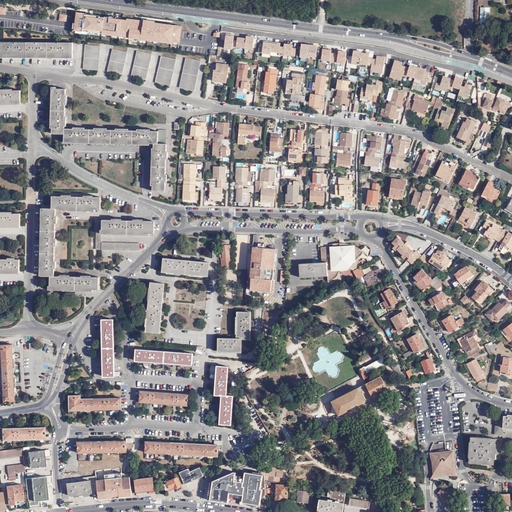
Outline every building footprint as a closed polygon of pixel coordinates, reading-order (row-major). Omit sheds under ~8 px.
[(480,7),(480,22),(489,22),(489,7),(480,7)] [(180,43),(182,23),(75,13),(73,33),(180,43)] [(225,34),(224,48),(233,48),(233,34),(225,34)] [(245,37),(236,36),(236,48),(253,49),(254,35),(245,35),(245,37)] [(73,44),(1,43),(1,56),(73,57),(73,44)] [(300,43),(299,56),(316,57),(317,44),(300,43)] [(100,46),(86,45),(84,69),(98,70),(100,46)] [(322,48),(320,59),(345,63),(347,52),(339,50),(338,54),(330,53),(331,49),(322,48)] [(122,75),(127,53),(113,49),(108,72),(122,75)] [(360,65),(360,50),(351,50),(351,65),(360,65)] [(151,54),(137,51),(131,76),(146,80),(151,54)] [(170,85),(175,59),(161,56),(156,82),(170,85)] [(377,56),(377,60),(372,60),(372,72),(383,73),(384,57),(377,56)] [(179,88),(194,91),(200,62),(186,58),(179,88)] [(405,66),(402,65),(403,62),(394,59),(389,77),(401,81),(405,66)] [(217,80),(226,81),(228,65),(217,63),(216,70),(214,70),(212,81),(217,81),(217,80)] [(248,65),(242,64),(241,69),(238,69),(236,88),(247,89),(248,82),(246,81),(248,65)] [(406,75),(415,77),(418,67),(409,64),(406,75)] [(264,93),(273,94),(274,84),(276,84),(278,69),(268,68),(268,72),(266,71),(264,93)] [(417,79),(421,80),(420,84),(425,85),(429,73),(419,71),(417,79)] [(292,93),(300,94),(303,74),(292,73),(291,78),(293,78),(293,80),(287,80),(286,89),(293,90),(292,93)] [(316,75),(315,83),(314,90),(315,90),(315,94),(311,94),(309,106),(319,108),(319,109),(323,110),(325,102),(320,101),(321,95),(324,95),(325,91),(324,91),(326,76),(316,75)] [(436,82),(434,88),(446,92),(451,78),(443,75),(440,83),(436,82)] [(350,81),(347,81),(343,80),(338,79),(336,89),(337,89),(337,96),(335,96),(334,102),(346,104),(345,106),(349,107),(350,99),(347,99),(348,91),(349,91),(350,81)] [(378,93),(378,92),(379,86),(376,85),(367,84),(367,88),(362,88),(360,100),(367,101),(368,101),(368,99),(373,99),(373,95),(373,93),(377,93),(378,93)] [(460,103),(462,96),(468,98),(471,88),(461,85),(456,101),(460,103)] [(65,134),(65,129),(66,89),(53,89),(52,134),(65,134)] [(0,103),(21,103),(20,90),(0,91),(0,103)] [(405,93),(393,90),(391,101),(389,100),(388,104),(387,104),(384,116),(394,119),(394,118),(398,119),(399,112),(397,112),(397,109),(398,107),(399,107),(400,103),(402,104),(405,93)] [(489,109),(490,106),(495,96),(489,93),(489,94),(485,102),(484,104),(483,106),(478,103),(478,112),(485,115),(487,111),(488,111),(488,109),(489,109)] [(292,95),(290,106),(298,107),(299,96),(292,95)] [(414,104),(412,110),(418,112),(425,115),(429,105),(422,102),(423,99),(418,97),(418,96),(415,95),(414,99),(415,100),(414,104)] [(508,108),(511,106),(510,103),(498,97),(496,102),(497,103),(495,108),(498,109),(501,110),(500,111),(505,114),(508,108)] [(441,110),(443,103),(440,101),(440,103),(436,101),(434,106),(434,107),(439,109),(441,110)] [(446,112),(441,110),(439,109),(435,120),(442,123),(442,125),(448,128),(454,110),(448,108),(446,112)] [(469,131),(471,132),(475,122),(467,118),(465,122),(462,128),(461,127),(457,137),(458,138),(462,139),(465,141),(464,143),(468,145),(471,139),(468,138),(467,137),(469,131)] [(216,134),(216,138),(221,139),(222,139),(223,136),(223,134),(228,135),(228,130),(227,130),(227,127),(229,127),(229,123),(216,121),(215,128),(217,128),(216,134)] [(191,127),(191,131),(190,136),(195,136),(194,140),(192,140),(191,149),(187,149),(187,153),(196,154),(201,155),(202,155),(204,138),(200,137),(200,133),(206,134),(207,127),(205,127),(206,123),(197,122),(196,125),(191,125),(191,127)] [(250,134),(261,135),(261,127),(256,126),(256,127),(254,127),(254,125),(240,124),(238,143),(245,144),(246,136),(250,136),(250,134)] [(158,131),(65,129),(65,134),(64,141),(154,144),(158,144),(158,131)] [(298,151),(298,150),(298,146),(302,146),(302,142),(303,142),(304,130),(291,129),(290,140),(292,140),(292,145),(289,145),(289,148),(289,158),(301,159),(302,152),(298,151)] [(158,130),(158,131),(158,144),(166,144),(166,130),(158,130)] [(320,133),(316,133),(315,145),(321,145),(321,149),(315,149),(315,156),(316,156),(316,162),(327,163),(328,139),(330,139),(330,134),(327,134),(328,130),(320,130),(320,133)] [(338,145),(338,146),(338,149),(344,150),(343,153),(337,153),(337,162),(343,163),(343,164),(351,164),(352,154),(350,154),(350,150),(348,150),(348,146),(350,146),(350,141),(351,141),(352,133),(341,132),(340,146),(338,145)] [(270,150),(282,151),(283,138),(280,138),(280,135),(271,134),(270,150)] [(378,167),(379,162),(380,158),(379,158),(373,157),(374,153),(376,153),(377,149),(380,149),(382,138),(376,137),(374,136),(367,136),(366,147),(368,147),(368,152),(366,152),(364,165),(378,167)] [(216,138),(213,138),(212,153),(216,153),(215,155),(215,157),(220,158),(220,156),(226,156),(226,147),(223,146),(221,146),(221,139),(216,138)] [(401,141),(393,139),(392,146),(394,146),(393,153),(392,153),(390,164),(398,165),(397,167),(402,168),(404,161),(404,159),(405,159),(406,155),(403,155),(404,148),(408,149),(410,142),(401,141)] [(158,144),(154,144),(153,191),(165,192),(166,144),(158,144)] [(428,155),(427,154),(423,153),(423,152),(421,156),(419,155),(413,168),(416,169),(414,173),(420,176),(422,172),(424,173),(425,173),(431,161),(430,160),(426,158),(428,155)] [(450,168),(441,163),(436,175),(449,181),(456,166),(454,166),(452,164),(450,168)] [(183,199),(195,200),(195,192),(196,164),(184,164),(184,177),(184,181),(183,199)] [(215,199),(215,200),(222,200),(222,187),(225,187),(225,167),(213,167),(213,179),(217,179),(217,188),(210,188),(209,198),(215,199)] [(248,196),(248,193),(248,189),(243,188),(243,185),(250,185),(251,171),(248,171),(248,168),(236,167),(236,181),(237,181),(237,185),(235,185),(235,188),(237,188),(236,202),(247,202),(247,196),(248,196)] [(260,185),(256,185),(256,188),(261,189),(260,201),(267,201),(274,202),(275,190),(267,189),(267,186),(270,186),(270,182),(275,183),(276,170),(263,169),(263,174),(261,173),(261,182),(260,182),(260,185)] [(469,186),(474,189),(479,177),(472,173),(472,172),(467,169),(461,181),(469,186)] [(316,201),(323,201),(323,191),(318,190),(318,187),(321,187),(321,173),(313,173),(312,183),(310,183),(310,201),(316,201)] [(351,196),(351,180),(346,180),(346,178),(338,178),(338,185),(335,185),(335,195),(344,195),(345,195),(345,196),(351,196)] [(391,178),(389,194),(394,195),(394,196),(402,197),(403,190),(405,190),(406,180),(391,178)] [(287,202),(298,202),(298,195),(299,185),(297,185),(297,181),(289,181),(289,185),(288,185),(287,194),(287,202)] [(492,187),(493,185),(494,184),(489,181),(482,196),(486,198),(486,199),(494,203),(500,191),(495,188),(492,187)] [(377,206),(379,183),(373,183),(372,190),(368,190),(366,204),(377,206)] [(423,203),(427,204),(430,194),(423,191),(422,193),(415,191),(416,189),(411,187),(409,194),(414,195),(411,204),(415,205),(418,206),(421,207),(422,205),(423,203)] [(441,201),(440,200),(434,212),(439,214),(441,210),(443,207),(451,211),(449,214),(454,216),(457,211),(452,209),(455,202),(448,199),(450,194),(439,189),(436,196),(441,198),(442,196),(443,197),(441,201)] [(52,196),(52,208),(99,209),(98,197),(89,197),(89,196),(86,196),(86,197),(68,197),(68,195),(64,195),(64,197),(52,196)] [(467,222),(471,224),(473,221),(474,219),(475,217),(477,213),(465,207),(459,219),(466,223),(467,222)] [(42,276),(54,276),(54,268),(56,268),(56,261),(54,261),(55,246),(56,246),(56,239),(55,239),(55,223),(57,223),(57,216),(56,216),(56,209),(43,208),(42,276)] [(0,226),(20,226),(20,214),(0,213),(0,226)] [(115,220),(96,220),(96,250),(139,250),(139,243),(102,243),(102,234),(149,235),(149,234),(152,234),(152,221),(140,221),(140,220),(136,220),(136,221),(119,221),(119,219),(115,219),(115,220)] [(498,240),(503,230),(486,220),(482,228),(485,229),(482,235),(492,241),(493,238),(498,240)] [(500,252),(506,255),(508,250),(511,252),(511,233),(511,234),(504,229),(503,230),(498,240),(502,243),(503,242),(505,243),(505,244),(500,252)] [(260,235),(254,235),(250,278),(251,278),(250,290),(271,292),(271,279),(273,279),(275,249),(258,247),(258,241),(259,241),(260,235)] [(418,259),(421,256),(416,251),(414,252),(409,247),(409,248),(407,249),(402,244),(403,243),(403,242),(398,237),(392,242),(395,245),(398,248),(397,249),(403,254),(404,253),(407,256),(409,258),(407,260),(413,265),(418,259)] [(224,244),(224,242),(221,242),(223,258),(221,258),(222,268),(230,267),(229,262),(229,257),(230,257),(229,249),(227,249),(227,245),(226,245),(226,244),(224,244)] [(355,244),(321,246),(322,258),(331,257),(331,270),(354,269),(354,266),(367,266),(366,251),(366,248),(355,249),(355,244)] [(442,255),(444,254),(437,250),(435,254),(434,253),(429,261),(442,270),(445,265),(446,266),(450,260),(445,257),(442,255)] [(428,258),(423,254),(421,256),(418,259),(423,264),(424,263),(426,261),(428,258)] [(163,258),(162,272),(207,276),(209,262),(163,258)] [(19,260),(0,259),(0,271),(19,272),(19,260)] [(300,277),(327,275),(327,262),(327,259),(321,259),(321,262),(299,264),(300,277)] [(472,274),(466,266),(454,275),(456,278),(451,282),(455,288),(466,280),(466,279),(472,274)] [(360,268),(353,271),(357,278),(363,275),(360,268)] [(385,279),(379,268),(364,277),(369,286),(378,281),(379,283),(385,279)] [(441,284),(442,282),(436,276),(432,281),(421,270),(414,277),(418,281),(416,283),(423,290),(430,284),(434,289),(437,287),(441,284)] [(50,289),(98,290),(98,277),(88,277),(88,275),(84,275),(84,277),(66,276),(66,275),(62,275),(62,276),(50,276),(50,289)] [(473,292),(471,295),(471,296),(475,299),(479,303),(488,293),(490,294),(494,290),(484,281),(483,282),(481,280),(474,289),(475,290),(474,290),(476,291),(474,293),(473,292)] [(146,331),(159,333),(161,320),(163,320),(163,315),(161,315),(162,298),(165,298),(165,293),(163,293),(164,284),(151,283),(146,331)] [(384,304),(386,309),(396,303),(393,296),(394,296),(390,289),(381,293),(385,301),(386,303),(384,304)] [(436,302),(440,308),(447,304),(440,293),(428,300),(432,305),(434,304),(436,302)] [(465,294),(460,299),(462,301),(465,305),(471,300),(468,298),(465,294)] [(495,310),(493,312),(497,315),(500,318),(507,311),(509,312),(511,309),(511,305),(506,299),(501,304),(499,302),(493,308),(495,310)] [(402,311),(395,315),(390,318),(398,331),(405,327),(404,326),(409,323),(402,311)] [(218,352),(241,352),(241,339),(250,339),(250,326),(252,326),(253,321),(250,321),(251,312),(237,312),(236,338),(218,338),(218,352)] [(448,327),(446,329),(448,332),(464,323),(460,318),(455,321),(451,315),(444,319),(448,327)] [(102,320),(114,329),(114,319),(102,320)] [(102,320),(103,349),(114,351),(114,329),(102,320)] [(508,336),(506,337),(509,342),(511,339),(511,322),(503,330),(508,336)] [(467,352),(469,357),(480,351),(475,341),(478,340),(476,335),(474,331),(464,336),(465,338),(462,341),(464,346),(463,347),(464,349),(466,353),(467,352)] [(287,346),(294,341),(289,334),(283,339),(287,346)] [(415,352),(424,347),(416,334),(407,339),(415,352)] [(465,338),(464,336),(457,340),(461,348),(463,347),(464,346),(462,341),(465,338)] [(4,402),(15,401),(12,345),(0,345),(0,349),(1,349),(4,402)] [(114,351),(103,349),(103,376),(120,376),(120,372),(115,372),(114,351)] [(141,361),(167,363),(168,352),(142,350),(141,361)] [(405,358),(414,353),(412,350),(411,351),(411,350),(403,354),(405,358)] [(168,352),(167,363),(192,364),(192,354),(168,352)] [(511,358),(503,357),(502,365),(500,365),(500,372),(510,373),(509,375),(511,375),(511,360),(511,358)] [(425,373),(434,370),(429,358),(421,361),(425,373)] [(372,363),(360,370),(359,370),(364,379),(370,376),(368,372),(384,363),(381,359),(373,364),(372,363)] [(483,373),(475,359),(466,364),(474,378),(475,378),(477,381),(484,378),(482,374),(483,373)] [(217,366),(215,394),(226,392),(228,367),(217,366)] [(404,380),(397,366),(393,368),(401,382),(404,380)] [(365,400),(387,389),(381,376),(366,384),(332,402),(339,415),(346,411),(350,408),(354,406),(358,404),(358,405),(366,401),(365,400)] [(70,410),(121,409),(121,398),(81,399),(80,391),(75,391),(75,395),(69,395),(70,410)] [(140,391),(139,402),(187,406),(188,394),(140,391)] [(226,396),(221,395),(220,424),(231,425),(233,396),(226,396)] [(511,415),(508,415),(508,416),(504,416),(504,417),(496,416),(494,435),(503,435),(503,429),(511,429),(511,415)] [(2,429),(2,440),(43,439),(43,427),(2,429)] [(501,439),(470,437),(470,442),(469,442),(468,457),(469,457),(469,462),(493,464),(494,460),(500,460),(501,439)] [(126,440),(104,441),(105,452),(126,452),(126,440)] [(222,440),(214,440),(214,444),(145,441),(145,453),(218,456),(218,445),(222,445),(222,440)] [(104,441),(77,442),(78,453),(105,452),(104,441)] [(22,448),(0,450),(0,458),(23,456),(22,448)] [(432,451),(430,452),(433,470),(433,472),(432,475),(441,472),(448,474),(454,473),(452,454),(453,453),(453,450),(452,449),(450,449),(449,450),(449,451),(449,452),(444,452),(444,450),(440,450),(440,452),(432,453),(432,451)] [(45,466),(43,451),(28,452),(30,468),(45,466)] [(15,473),(25,472),(24,464),(7,466),(9,481),(15,480),(15,473)] [(183,475),(186,483),(206,475),(202,466),(192,471),(190,467),(181,472),(183,475)] [(278,470),(278,469),(262,467),(261,467),(260,467),(260,468),(259,469),(259,471),(260,472),(262,473),(262,475),(263,475),(265,475),(280,478),(282,478),(284,470),(278,470)] [(244,476),(243,483),(238,483),(238,480),(234,479),(235,475),(229,474),(214,480),(206,483),(203,499),(230,503),(231,497),(240,498),(239,505),(266,509),(265,484),(265,481),(265,475),(262,475),(245,472),(244,476)] [(101,486),(118,484),(118,475),(101,476),(101,486)] [(186,483),(183,475),(168,481),(167,480),(164,482),(168,492),(177,488),(176,487),(186,483)] [(238,483),(243,483),(244,476),(235,475),(234,479),(238,480),(238,483)] [(96,476),(62,480),(62,487),(67,486),(68,495),(92,492),(91,484),(97,483),(96,476)] [(45,477),(26,479),(28,502),(29,502),(38,500),(47,499),(45,477)] [(136,492),(154,490),(152,477),(135,479),(136,492)] [(446,505),(447,504),(449,504),(451,492),(453,491),(444,483),(437,492),(439,493),(441,495),(446,505)] [(288,485),(277,484),(276,484),(275,502),(283,503),(284,499),(287,499),(288,485)] [(9,505),(14,504),(14,501),(23,500),(21,485),(12,486),(6,487),(9,505)] [(312,497),(313,492),(297,490),(297,495),(298,496),(297,501),(308,503),(308,497),(312,497)] [(342,511),(345,492),(328,490),(327,497),(331,497),(330,501),(323,499),(321,511),(342,511)] [(510,506),(509,493),(500,494),(500,504),(503,506),(510,506)] [(369,508),(371,496),(365,495),(365,500),(350,498),(349,505),(369,508)]
